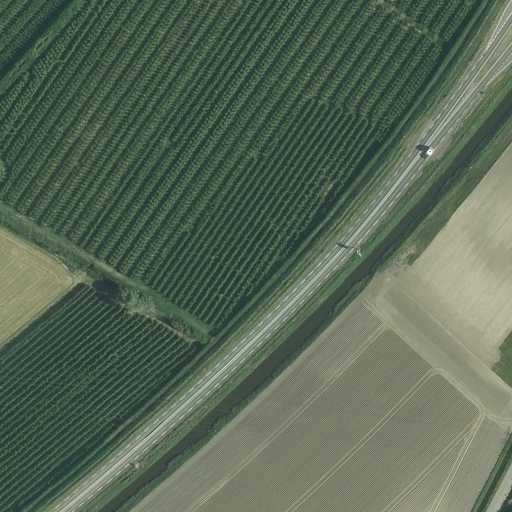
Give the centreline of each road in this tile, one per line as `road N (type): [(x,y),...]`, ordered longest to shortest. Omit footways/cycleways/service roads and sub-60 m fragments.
road 1 (secondary): [(62,511),(300,293),(421,150)]
road 2 (secondary): [(511,19),(421,150)]
road 3 (secondary): [(421,150),(511,47)]
